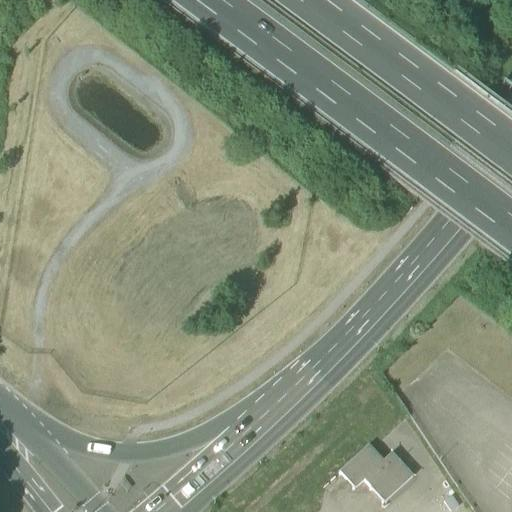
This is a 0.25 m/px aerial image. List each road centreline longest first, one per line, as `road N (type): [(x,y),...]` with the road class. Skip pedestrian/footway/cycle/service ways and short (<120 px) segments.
road 1 (motorway): [(210,0),(511,224)]
road 2 (motorway): [(322,361),(196,439),(148,452),(78,445),(8,409)]
road 3 (primary): [(322,361),(511,155)]
road 4 (motorway): [(511,166),(288,0)]
road 5 (primary): [(167,511),(322,361)]
road 6 (motorway): [(98,511),(8,409)]
